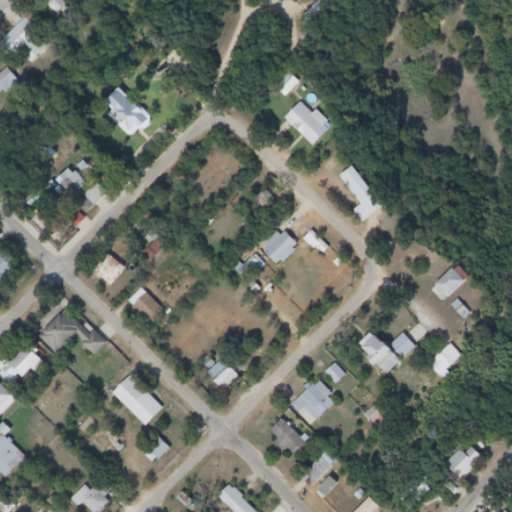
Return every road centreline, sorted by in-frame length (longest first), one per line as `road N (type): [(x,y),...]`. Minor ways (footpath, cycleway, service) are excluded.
road 1 (residential): [(307,511),(0,211)]
road 2 (residential): [(0,340),(226,116)]
road 3 (residential): [(150,511),(365,297)]
road 4 (residential): [(365,297),(384,277),(226,116)]
